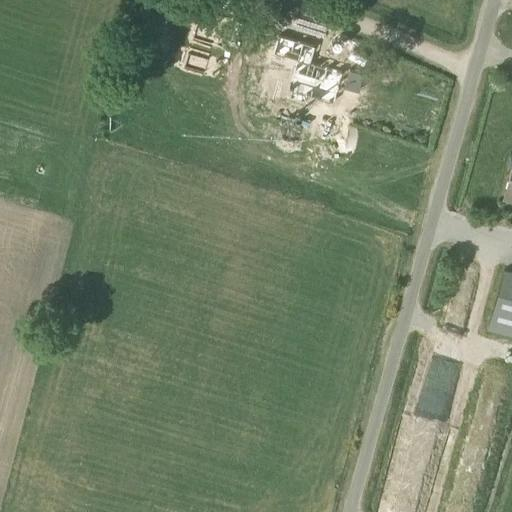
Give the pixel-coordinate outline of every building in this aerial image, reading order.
[(213,9),(204,37),(234,46),(242,18),(213,9)] [(285,34),(275,65),(299,72),(292,93),(339,107),(350,71),(319,62),(324,46),(285,34)] [(198,56),(194,69),(214,75),(218,62),(198,56)] [(511,167),(503,199),(511,201),(511,167)] [(511,271),(502,269),(485,329),(511,336),(511,271)]
